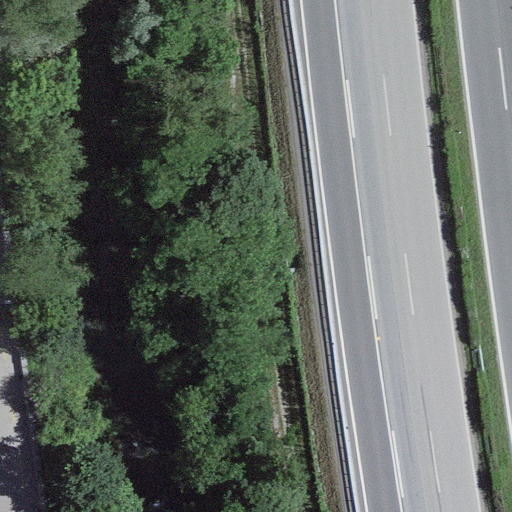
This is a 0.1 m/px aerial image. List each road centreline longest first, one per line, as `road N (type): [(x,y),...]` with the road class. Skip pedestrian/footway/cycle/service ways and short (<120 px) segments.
road 1 (motorway): [(371,0),(437,511)]
road 2 (motorway): [(511,161),(494,0)]
